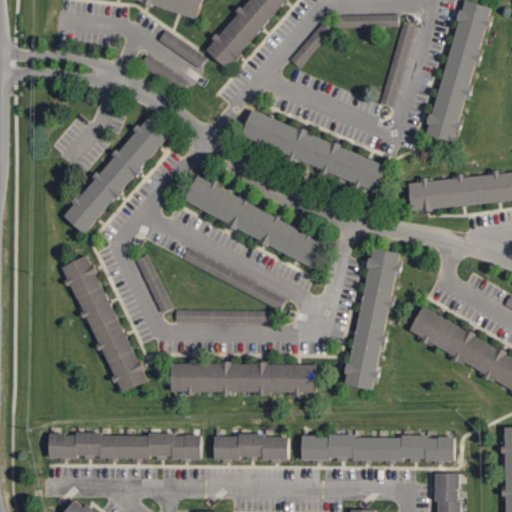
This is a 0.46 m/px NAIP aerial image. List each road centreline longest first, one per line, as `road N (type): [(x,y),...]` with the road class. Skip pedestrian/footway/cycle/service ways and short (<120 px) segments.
road 1 (residential): [(0,64),(63,65),(120,78),(270,190),(307,208),(511,262)]
road 2 (residential): [(208,142),(120,246),(161,329),(314,331),(350,222)]
road 3 (residential): [(395,134),(262,79),(325,4),(436,4),(395,134)]
road 4 (residential): [(410,490),(108,485)]
road 5 (residential): [(326,311),(144,214)]
road 6 (residential): [(68,21),(120,28),(196,74)]
